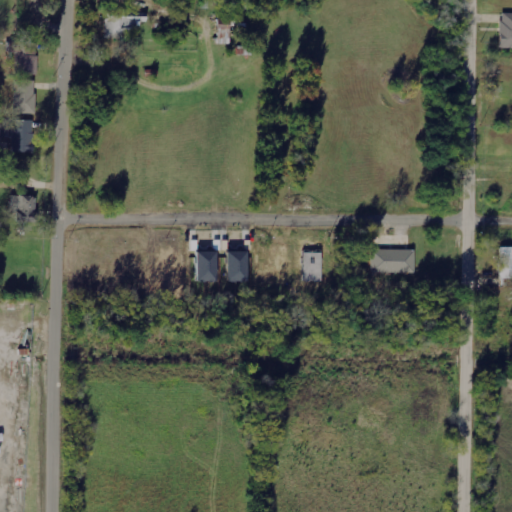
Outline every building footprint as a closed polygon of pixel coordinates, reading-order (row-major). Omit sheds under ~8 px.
[(105,40),(126,40),(126,32),(137,32),(137,22),(146,22),(147,13),(120,12),(120,16),(106,16),(105,40)] [(511,13),(501,13),(500,49),(511,48),(511,13)] [(7,53),(15,53),(15,74),(37,75),(37,43),(7,42),(7,53)] [(13,113),(35,114),(36,81),(14,80),(13,113)] [(32,120),(0,120),(0,122),(0,138),(12,139),(12,152),(31,152),(32,120)] [(36,197),(12,196),(11,221),(36,222),(36,197)] [(511,247),(501,247),(501,286),(511,285),(511,247)] [(414,273),(415,250),(372,250),(371,273),(414,273)] [(247,251),(226,251),(227,282),(247,282),(247,251)] [(196,252),(196,283),(217,282),(216,252),(196,252)] [(303,281),(321,281),(321,253),(303,253),(303,281)]
